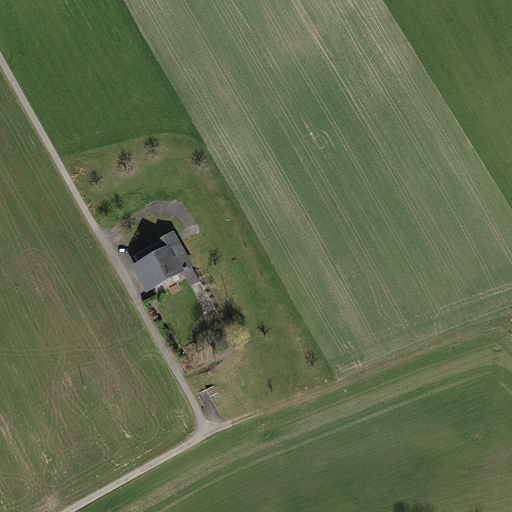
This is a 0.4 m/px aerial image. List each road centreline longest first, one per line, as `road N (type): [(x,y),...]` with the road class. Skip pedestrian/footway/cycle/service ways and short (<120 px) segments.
road 1 (track): [(67,511),(208,432),(0,57)]
road 2 (track): [(208,432),(509,318)]
